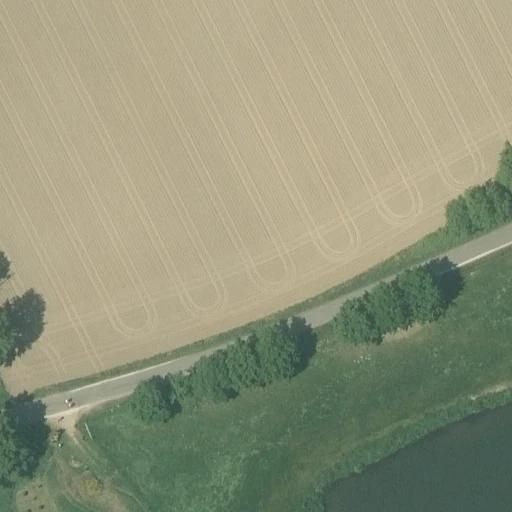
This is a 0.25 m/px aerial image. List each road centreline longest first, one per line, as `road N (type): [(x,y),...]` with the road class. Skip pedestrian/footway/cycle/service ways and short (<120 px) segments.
road 1 (unclassified): [(0,424),(347,307),(511,234)]
road 2 (track): [(58,405),(79,445),(135,511)]
